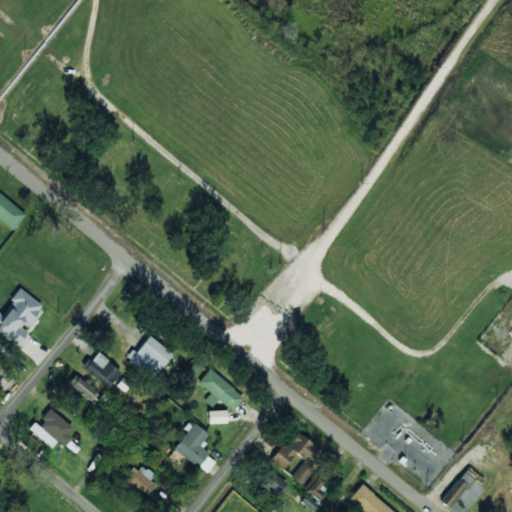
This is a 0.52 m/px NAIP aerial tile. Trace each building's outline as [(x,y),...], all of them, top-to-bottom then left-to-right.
[(0,219),(13,229),(24,213),(0,195),(0,219)] [(0,334),(16,347),(28,331),(26,329),(43,308),(19,289),(0,313),(0,334)] [(171,355),(147,335),(127,359),(151,379),(171,355)] [(80,367),(107,388),(120,371),(96,353),(90,361),(87,358),(80,367)] [(203,401),(212,407),(217,400),(232,411),(243,396),(207,369),(197,383),(209,392),(203,401)] [(89,400),(96,391),(75,374),(67,383),(89,400)] [(61,446),(74,429),(48,408),(39,419),(43,422),(39,428),(33,424),(28,429),(47,443),(51,437),(61,446)] [(225,423),(225,410),(206,411),(207,424),(225,423)] [(173,447),(205,474),(215,461),(198,446),(207,435),(194,423),(173,447)] [(300,484),(323,453),(294,431),(271,461),(282,470),(294,454),(303,460),(290,477),(300,484)] [(153,476),(133,463),(122,481),(147,496),(154,484),(149,481),(153,476)] [(319,486),(332,471),(323,464),(303,487),(319,501),(326,492),(319,486)] [(461,511),(487,481),(468,465),(438,501),(451,511),(461,511)] [(276,496),(286,483),(271,471),(260,484),(276,496)] [(511,510),(511,486),(507,483),(487,508),(492,511),(509,511),(511,510)] [(392,511),(360,484),(348,499),(363,511),(362,511),(392,511)] [(300,503),(313,509),(316,503),(303,496),(300,503)]
